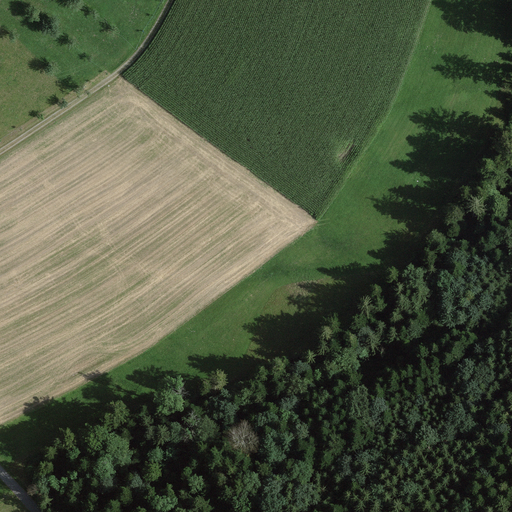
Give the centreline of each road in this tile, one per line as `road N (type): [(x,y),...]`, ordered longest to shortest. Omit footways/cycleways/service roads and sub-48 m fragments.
road 1 (track): [(257,511),(463,369),(511,296)]
road 2 (track): [(172,0),(122,72),(0,154)]
